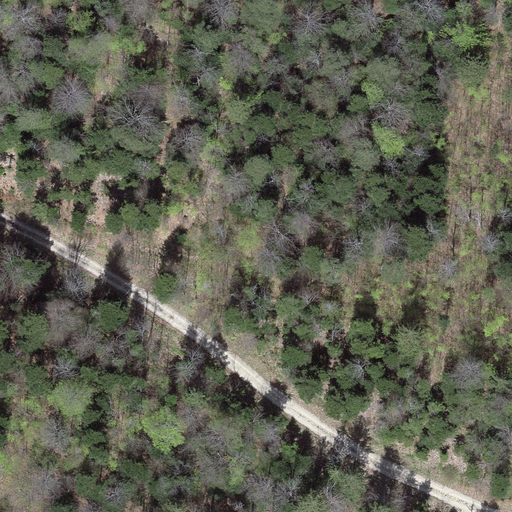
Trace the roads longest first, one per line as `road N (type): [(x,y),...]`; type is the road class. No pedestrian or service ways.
road 1 (track): [(484,511),(380,466),(70,247),(0,216)]
road 2 (track): [(70,247),(319,297),(511,318)]
